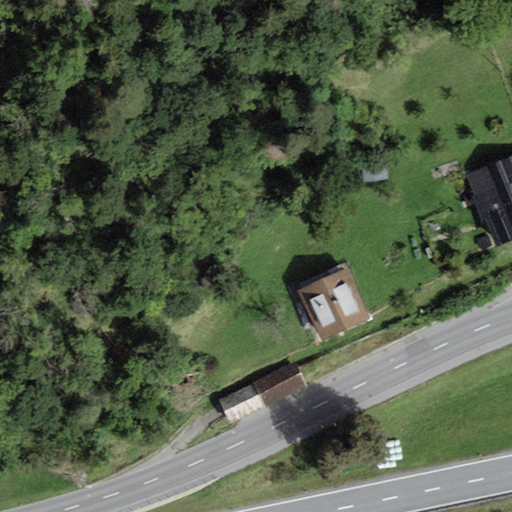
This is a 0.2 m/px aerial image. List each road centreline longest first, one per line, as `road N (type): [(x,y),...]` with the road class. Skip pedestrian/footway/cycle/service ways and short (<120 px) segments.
road 1 (secondary): [(511,318),(196,463),(57,511)]
road 2 (primary): [(511,473),(327,511)]
